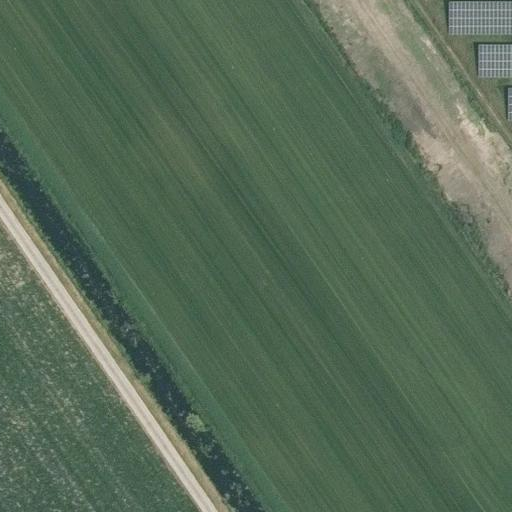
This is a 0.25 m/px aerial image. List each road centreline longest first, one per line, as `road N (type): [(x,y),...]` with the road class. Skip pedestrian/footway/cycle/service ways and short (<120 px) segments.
road 1 (track): [(0,210),(207,511)]
road 2 (track): [(355,0),(511,227)]
